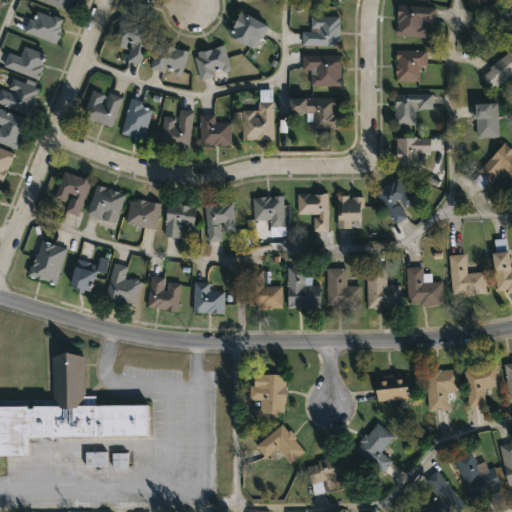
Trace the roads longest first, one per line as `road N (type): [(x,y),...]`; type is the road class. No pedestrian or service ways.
road 1 (residential): [(511,327),(408,345),(191,346),(114,333),(0,298)]
road 2 (residential): [(372,0),(369,141),(351,165),(193,179),(121,166),(49,136)]
road 3 (residential): [(0,267),(101,0)]
